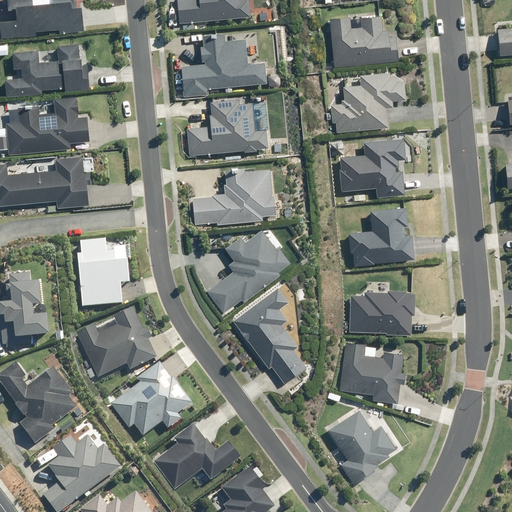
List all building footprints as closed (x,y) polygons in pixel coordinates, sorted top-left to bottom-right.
[(29,0),(4,0),(5,10),(12,9),(13,20),(0,21),(0,38),(34,35),(34,31),(57,29),(58,33),(69,32),(81,31),(79,7),(74,8),(73,0),(70,1),(70,0),(49,0),(50,3),(40,4),(30,4),(29,0)] [(175,0),(178,23),(248,16),(246,0),(175,0)] [(348,17),(328,19),(333,67),(395,61),(393,36),(387,37),(386,30),(381,31),(379,16),(359,18),(360,27),(349,28),(348,17)] [(511,27),(495,29),(497,55),(511,53),(511,27)] [(203,64),(180,66),(183,97),(207,94),(207,89),(265,83),(263,63),(246,64),(243,39),(223,41),(222,34),(200,36),(201,46),(198,46),(200,61),(203,61),(203,64)] [(36,50),(10,52),(12,69),(19,68),(20,78),(3,80),(5,97),(40,94),(40,90),(63,88),(63,92),(87,90),(85,65),(78,66),(76,44),(55,45),(56,61),(37,63),(36,50)] [(334,122),(335,133),(386,128),(384,108),(391,108),(390,101),(403,100),(402,81),(395,82),(394,77),(388,77),(387,72),(358,75),(359,85),(341,87),(342,100),(339,100),(340,104),(329,105),(331,123),(334,122)] [(17,122),(4,123),(8,155),(70,148),(69,143),(87,141),(84,117),(76,118),(74,97),(51,99),(53,113),(38,115),(36,105),(15,108),(17,122)] [(207,126),(186,129),(189,156),(242,150),(242,152),(255,151),(255,149),(266,148),(264,129),(253,130),(250,103),(236,104),(236,99),(208,102),(209,115),(206,115),(207,126)] [(363,155),(339,157),(340,169),(338,169),(341,191),(374,188),(375,197),(403,195),(400,171),(394,172),(393,167),(397,167),(396,160),(404,160),(401,138),(361,142),(363,155)] [(4,164),(0,164),(0,206),(55,201),(56,208),(85,205),(83,185),(88,184),(87,173),(82,173),(81,156),(52,159),(53,170),(5,175),(4,164)] [(511,162),(503,164),(506,189),(511,187),(511,162)] [(210,197),(192,198),(194,224),(216,222),(216,224),(262,221),(261,216),(273,216),(272,196),(270,196),(268,170),(243,172),(242,169),(223,170),(224,184),(222,184),(223,194),(210,195),(210,197)] [(369,231),(347,233),(349,253),(351,252),(353,266),(372,264),(372,263),(412,260),(410,235),(403,235),(402,226),(405,226),(404,207),(367,210),(369,231)] [(231,272),(206,291),(223,313),(240,300),(242,303),(278,274),(276,272),(288,263),(276,248),(274,249),(259,230),(243,243),(238,237),(223,248),(232,260),(226,265),(231,272)] [(80,308),(81,308),(120,304),(118,285),(126,284),(123,247),(111,248),(111,252),(104,253),(102,240),(78,242),(79,255),(75,255),(76,265),(80,308)] [(9,325),(11,340),(45,336),(42,316),(29,317),(28,307),(38,306),(36,283),(28,283),(27,274),(6,276),(7,286),(3,286),(4,293),(5,293),(6,304),(0,304),(0,322),(0,326),(9,325)] [(275,288),(231,321),(239,331),(239,332),(246,342),(247,341),(267,368),(270,366),(283,383),(304,367),(291,350),(296,346),(279,324),(285,320),(277,309),(286,302),(275,288)] [(362,296),(350,295),(348,331),(385,333),(385,334),(409,336),(410,315),(412,315),(413,293),(404,293),(404,291),(386,290),(386,293),(363,292),(362,296)] [(92,325),(76,333),(97,378),(125,365),(127,371),(155,358),(146,340),(148,339),(144,328),(140,329),(131,309),(111,317),(115,326),(96,334),(92,325)] [(363,344),(344,342),(338,390),(372,394),(371,400),(396,403),(398,384),(402,384),(403,373),(399,373),(402,355),(382,352),(381,357),(362,355),(363,344)] [(18,424),(33,445),(52,430),(50,427),(74,408),(65,398),(70,394),(50,368),(25,387),(20,380),(23,377),(12,363),(0,372),(0,386),(14,404),(12,406),(21,417),(23,416),(25,419),(18,424)] [(139,383),(110,405),(129,429),(133,425),(142,437),(160,422),(166,429),(179,419),(175,414),(190,403),(170,377),(169,378),(157,363),(136,379),(139,383)] [(347,460),(340,464),(352,484),(372,471),(371,469),(376,466),(375,464),(387,457),(386,455),(394,449),(379,426),(371,431),(357,410),(327,429),(347,460)] [(176,445),(153,462),(174,490),(200,470),(208,481),(238,459),(226,443),(213,452),(205,440),(203,441),(191,425),(171,439),(176,445)] [(41,495),(53,511),(59,511),(118,468),(101,445),(95,450),(85,436),(74,444),(68,436),(50,450),(56,457),(46,465),(54,477),(52,478),(57,483),(41,495)] [(266,511),(273,507),(260,491),(263,489),(247,469),(220,489),(228,501),(221,506),(225,511),(223,511),(266,511)] [(78,511),(151,511),(152,511),(140,496),(138,498),(133,492),(119,503),(115,499),(105,507),(97,496),(78,510),(78,511)]
